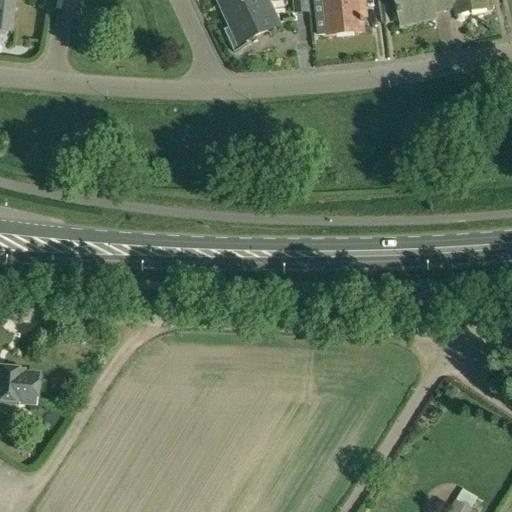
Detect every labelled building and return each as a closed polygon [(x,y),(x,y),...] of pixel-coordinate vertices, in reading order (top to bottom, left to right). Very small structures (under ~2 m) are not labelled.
[(0,0),(0,27),(12,29),(15,0),(0,0)] [(216,0),(222,11),(247,0),(216,0)] [(268,0),(247,0),(222,11),(230,27),(223,30),(234,54),(247,45),(245,40),(280,25),(268,0)] [(292,0),(294,14),(309,13),(307,0),(292,0)] [(323,0),(323,3),(314,3),(317,35),(364,31),(360,0),(323,0)] [(444,11),(441,0),(396,0),(401,26),(435,19),(434,13),(444,11)] [(441,0),(444,11),(455,9),(456,15),(489,8),(487,0),(441,0)] [(0,409),(10,410),(11,400),(21,401),(21,404),(35,405),(37,375),(21,374),(22,370),(0,367),(0,409)] [(448,511),(470,511),(472,510),(455,500),(448,511)]
